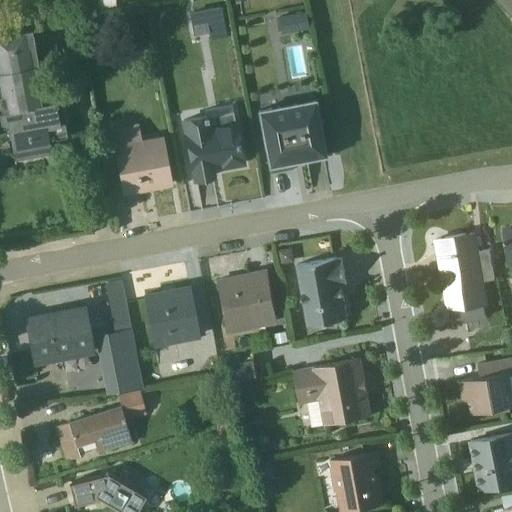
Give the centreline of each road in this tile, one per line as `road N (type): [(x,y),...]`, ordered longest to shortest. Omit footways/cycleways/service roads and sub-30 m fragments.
road 1 (residential): [(0,272),(379,202)]
road 2 (residential): [(379,202),(437,511)]
road 3 (residential): [(379,202),(511,176)]
